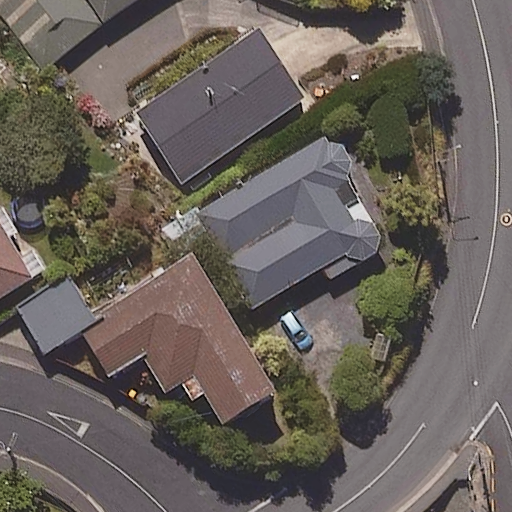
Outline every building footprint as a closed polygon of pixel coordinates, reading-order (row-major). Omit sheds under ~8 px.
[(0,0),(0,8),(41,67),(137,0),(0,0)] [(303,102),(256,32),(136,114),(183,183),(303,102)] [(385,247),(321,141),(200,215),(256,308),(322,268),(330,280),(385,247)] [(0,228),(0,298),(31,279),(0,228)] [(273,395),(190,259),(99,313),(106,324),(84,337),(109,378),(143,358),(164,393),(191,377),(222,426),(273,395)] [(96,324),(69,278),(17,309),(44,355),(96,324)]
